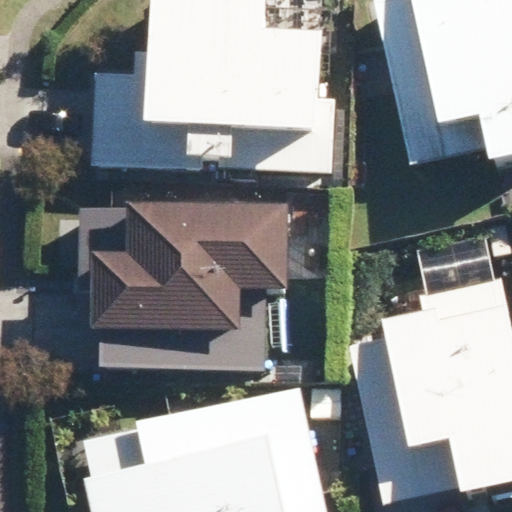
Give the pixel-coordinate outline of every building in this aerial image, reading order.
[(288,6),(212,0),(170,0),(164,78),(109,73),(107,95),(45,90),(40,158),(346,184),(353,102),(334,100),(339,41),(285,37),(288,6)] [(511,0),(417,0),(385,6),(414,169),(503,153),(508,176),(511,175),(511,0)] [(303,301),(305,211),(145,208),(145,219),(93,218),(91,291),(111,292),(110,375),(275,378),(277,301),(303,301)] [(403,342),(361,350),(391,511),(478,494),(480,505),(511,499),(511,292),(430,307),(433,322),(401,328),(403,342)] [(341,511),(318,392),(149,425),(159,478),(106,488),(110,511),(341,511)]
